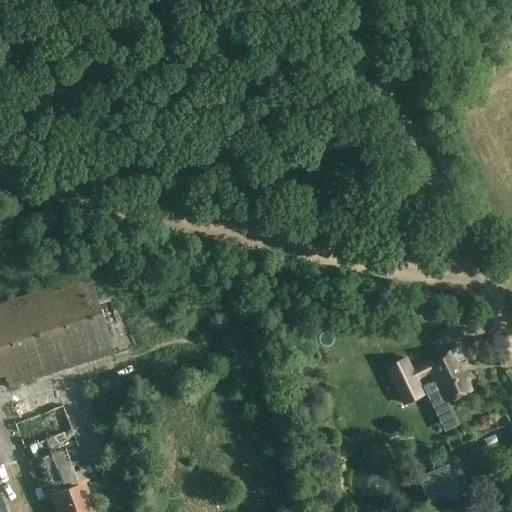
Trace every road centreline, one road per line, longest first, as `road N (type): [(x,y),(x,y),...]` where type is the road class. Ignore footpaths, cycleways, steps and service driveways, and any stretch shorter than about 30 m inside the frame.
road 1 (track): [(480,283),(0,180)]
road 2 (track): [(480,283),(342,0)]
